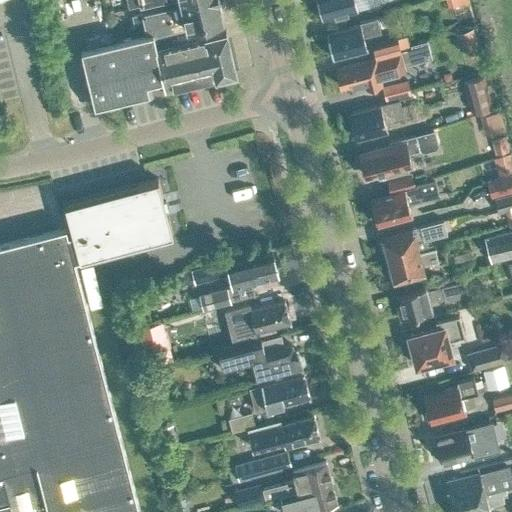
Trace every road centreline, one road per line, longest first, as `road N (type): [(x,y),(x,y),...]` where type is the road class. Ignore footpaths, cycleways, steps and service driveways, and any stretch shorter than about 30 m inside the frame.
road 1 (secondary): [(398,511),(290,97)]
road 2 (unclassified): [(0,158),(290,97)]
